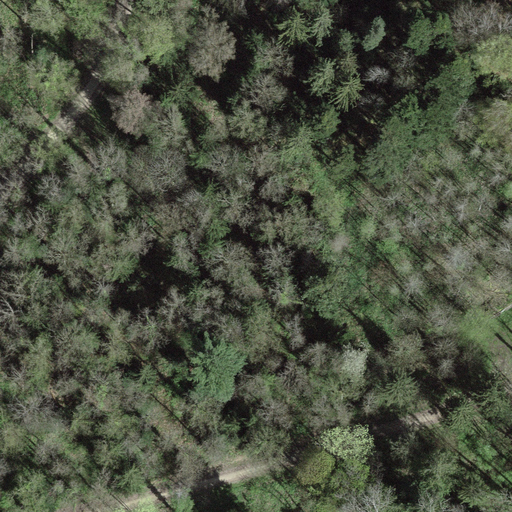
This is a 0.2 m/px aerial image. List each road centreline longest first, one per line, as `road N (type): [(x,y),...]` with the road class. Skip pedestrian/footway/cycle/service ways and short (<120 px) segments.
road 1 (track): [(511,391),(78,511)]
road 2 (track): [(124,0),(118,35),(88,91),(0,193)]
